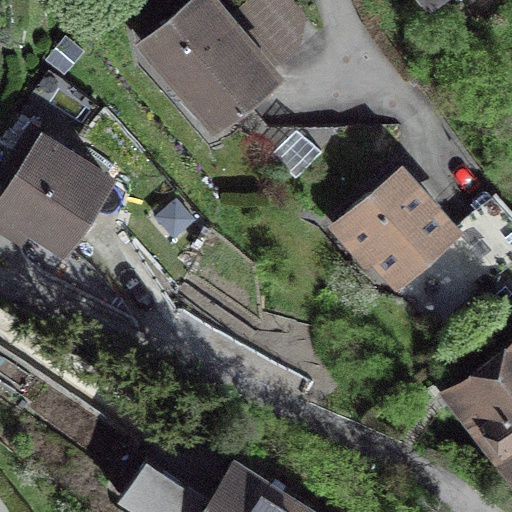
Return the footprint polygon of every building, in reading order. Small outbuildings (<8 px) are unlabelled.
[(223,0),(190,0),(144,40),(213,120),(266,75),(223,25),(235,14),(223,0)] [(106,171),(30,124),(1,171),(17,181),(2,205),(61,242),(106,171)] [(453,226),(401,167),(336,223),(361,252),(371,244),(398,274),(453,226)] [(511,350),(459,391),(511,459),(511,350)] [(318,511),(236,459),(201,511),(318,511)]
